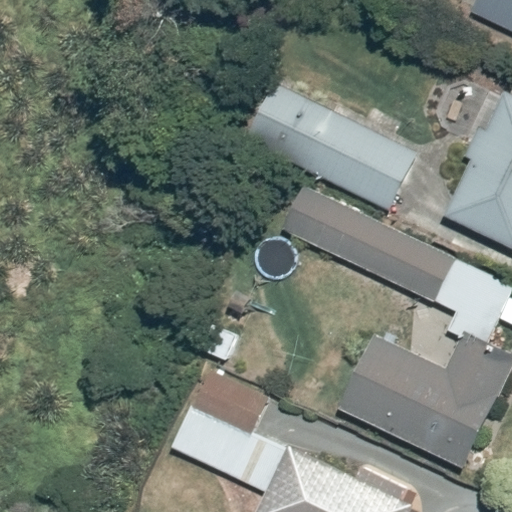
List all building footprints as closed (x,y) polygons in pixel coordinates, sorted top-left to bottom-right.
[(511,0),(475,0),(470,11),(511,32),(511,0)] [(432,152),(284,76),(254,140),(399,215),(432,152)] [(511,100),(452,213),(511,240),(511,100)] [(351,406),(476,467),(511,394),(511,343),(501,338),(511,313),(511,282),(311,184),(290,227),(466,310),(457,330),(473,337),(459,367),(386,333),(351,406)] [(244,331),(217,318),(202,351),(229,363),(244,331)] [(218,371),(201,406),(197,406),(175,451),(266,494),(291,441),(265,429),(279,400),(218,371)] [(300,447),(269,511),(422,511),(431,493),(370,466),(365,476),(300,447)]
